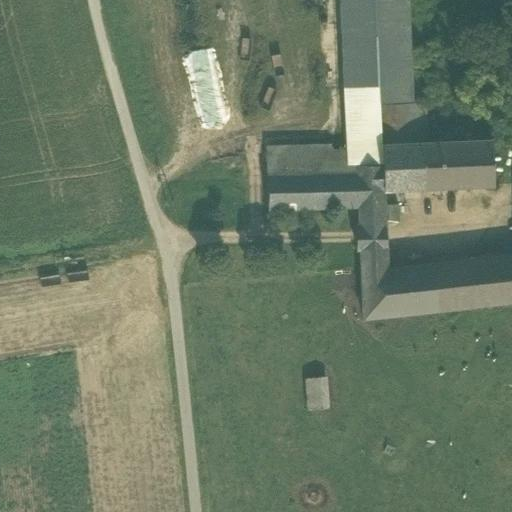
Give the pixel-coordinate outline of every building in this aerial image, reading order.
[(265,147),(266,174),(355,172),(356,165),(382,165),(381,144),(379,105),(412,103),(407,0),(338,0),(346,145),(265,147)] [(301,43),(298,0),(268,0),(272,39),(288,38),(289,51),(295,50),(295,60),(303,60),(302,43),(301,43)] [(379,105),(381,144),(421,143),(424,143),(427,136),(426,103),(412,103),(379,105)] [(421,143),(423,188),(493,185),(490,140),(424,143),(421,143)] [(355,226),(355,231),(385,230),(383,190),(423,188),(421,143),(381,144),(382,165),(356,165),(355,172),(266,174),(267,210),(358,207),(359,226),(355,226)] [(356,237),(356,245),(386,246),(385,230),(355,231),(356,237)] [(511,253),(387,268),(386,246),(356,245),(356,250),(360,250),(363,320),(511,302),(511,253)] [(305,382),(307,410),(327,409),(325,380),(325,377),(305,379),(305,382)]
